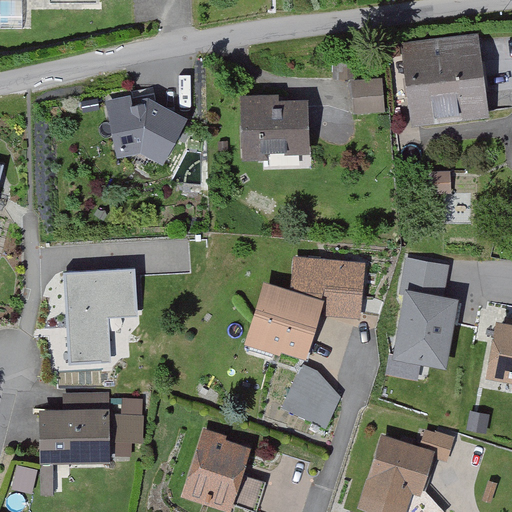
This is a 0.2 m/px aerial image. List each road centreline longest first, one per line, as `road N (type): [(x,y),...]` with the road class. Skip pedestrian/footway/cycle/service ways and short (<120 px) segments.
road 1 (residential): [(0,83),(229,37),(504,0)]
road 2 (residential): [(317,511),(368,347)]
